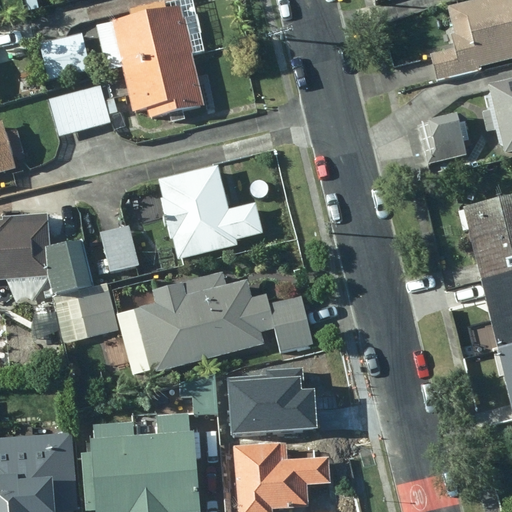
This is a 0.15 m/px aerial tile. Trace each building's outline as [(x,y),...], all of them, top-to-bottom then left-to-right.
[(476,71),(511,61),(511,0),(494,0),(444,13),(447,24),(442,25),(449,53),(427,59),(433,84),(476,74),(476,71)] [(120,74),(187,58),(177,15),(93,35),(104,79),(120,74)] [(86,72),(78,39),(35,50),(44,83),(86,72)] [(200,113),(187,58),(120,74),(131,121),(144,117),(146,126),(200,113)] [(511,86),(484,93),(500,161),(511,158),(511,86)] [(102,91),(46,105),(55,142),(111,128),(102,91)] [(417,132),(425,169),(464,160),(456,123),(417,132)] [(0,137),(0,177),(10,175),(0,137)] [(211,172),(152,188),(172,266),(231,250),(230,246),(258,239),(250,211),(223,218),(211,172)] [(476,283),(511,274),(511,201),(459,214),(476,283)] [(46,256),(43,220),(0,223),(0,286),(41,283),(43,305),(90,291),(76,247),(46,256)] [(132,270),(123,234),(98,240),(108,277),(132,270)] [(493,355),(511,349),(511,274),(476,283),(493,355)] [(146,381),(260,351),(257,340),(271,336),(278,361),(314,351),(308,326),(301,301),(266,310),(263,300),(246,305),(242,289),(225,293),(222,280),(149,300),(152,312),(134,317),(140,340),(135,342),(146,381)] [(105,297),(73,303),(82,343),(113,336),(105,297)] [(510,424),(511,423),(511,349),(493,355),(510,424)] [(303,370),(226,375),(230,434),(317,428),(315,388),(304,389),(303,370)] [(188,421),(212,420),(211,380),(176,392),(176,403),(188,403),(188,421)] [(182,443),(180,422),(121,427),(122,434),(89,437),(91,454),(86,454),(87,466),(79,467),(83,511),(196,511),(192,466),(198,465),(195,441),(182,443)] [(79,511),(73,436),(0,441),(0,511),(79,511)] [(281,450),(228,455),(233,511),(302,511),(301,493),(325,491),(322,466),(312,467),(311,455),(282,459),(281,450)]
